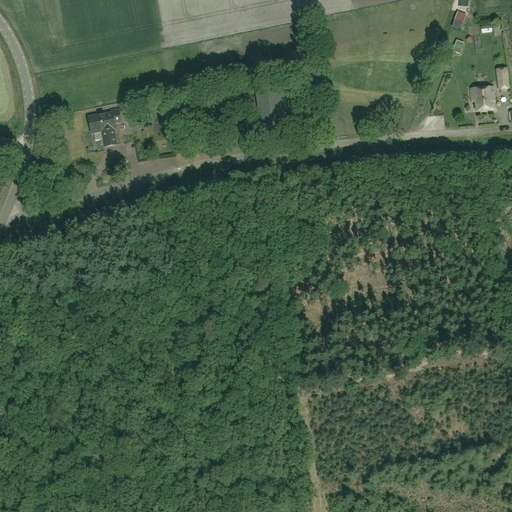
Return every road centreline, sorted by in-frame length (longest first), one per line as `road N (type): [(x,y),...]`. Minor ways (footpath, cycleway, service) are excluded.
road 1 (unclassified): [(7,209),(22,213),(207,161),(511,131)]
road 2 (track): [(272,152),(304,397)]
road 3 (unclassified): [(7,209),(27,148),(28,109),(0,22)]
road 4 (track): [(511,368),(495,240)]
